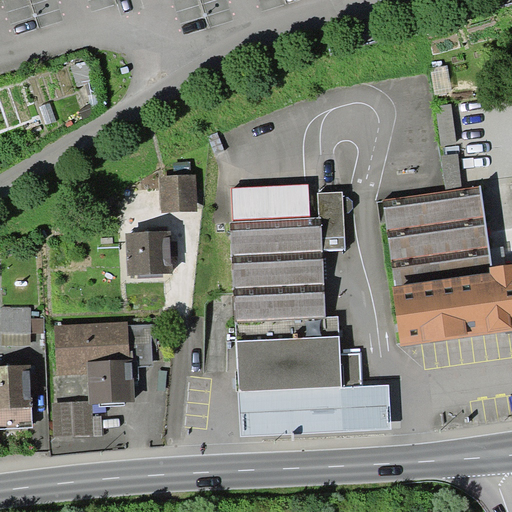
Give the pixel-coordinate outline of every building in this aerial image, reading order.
[(432,69),(436,95),(451,93),(447,66),(432,69)] [(437,106),(442,146),(457,144),(451,104),(437,106)] [(446,191),(462,188),(457,154),(441,156),(446,191)] [(190,161),(173,162),(174,175),(191,174),(190,161)] [(162,213),(197,211),(195,174),(191,174),(174,175),(160,175),(162,213)] [(232,221),(239,392),(342,387),(363,386),(361,354),(341,355),(339,317),(326,318),(323,251),(322,217),(320,217),(311,218),(309,185),(232,188),(233,221),(232,221)] [(392,286),(401,346),(511,330),(511,263),(489,267),(480,186),(462,188),(446,191),(383,200),(394,286),(392,286)] [(322,217),(323,251),(346,250),(344,193),(319,194),(320,217),(322,217)] [(171,231),(125,233),(128,276),(138,275),(163,274),(173,274),(171,231)] [(2,333),(2,345),(32,345),(32,333),(32,318),(32,308),(1,307),(1,333),(2,333)] [(44,318),(32,318),(32,333),(44,333),(44,318)] [(124,402),(135,401),(134,378),(133,359),(131,359),(129,325),(129,321),(55,325),(58,375),(88,373),(89,401),(90,404),(92,404),(99,403),(124,402)] [(156,336),(155,324),(129,325),(131,359),(133,359),(134,378),(139,378),(138,366),(152,365),(151,336),(156,336)] [(0,429),(33,428),(30,364),(0,365),(0,429)] [(389,385),(363,386),(342,387),(239,392),(238,392),(241,436),(391,429),(389,385)] [(93,416),(92,404),(90,404),(89,401),(52,402),(54,437),(93,435),(93,416)] [(101,416),(93,416),(93,435),(102,435),(101,416)]
